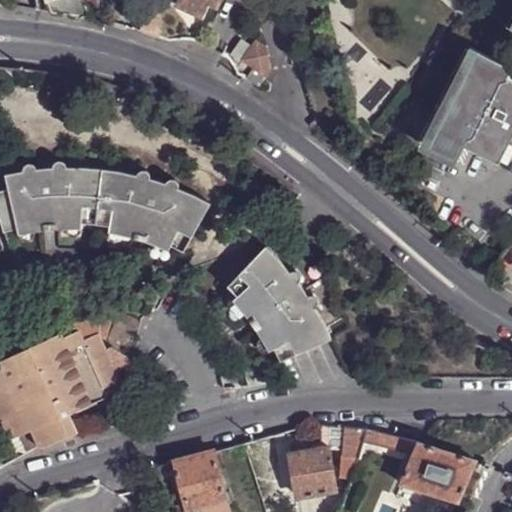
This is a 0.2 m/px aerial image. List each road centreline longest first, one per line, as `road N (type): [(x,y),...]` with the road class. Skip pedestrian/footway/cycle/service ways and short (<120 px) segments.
road 1 (secondary): [(511,324),(472,305),(323,179),(196,87),(142,65),(0,37)]
road 2 (residential): [(0,494),(110,449),(227,417),(304,405),(511,401)]
